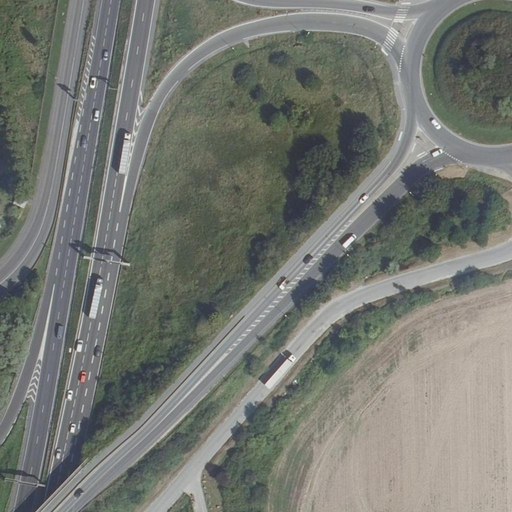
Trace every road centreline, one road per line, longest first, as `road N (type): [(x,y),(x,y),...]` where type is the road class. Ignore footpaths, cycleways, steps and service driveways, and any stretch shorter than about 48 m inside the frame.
road 1 (trunk): [(86,382),(140,142),(177,70),(238,34),(309,21),(373,30),(409,66)]
road 2 (primary): [(66,511),(389,182)]
road 3 (unclassified): [(194,469),(343,302),(511,249)]
road 4 (trunk): [(86,382),(146,0)]
road 5 (trunk): [(75,213),(23,511)]
road 6 (secondary): [(83,0),(43,219),(0,283)]
road 7 (trunk): [(75,213),(26,378),(0,435)]
road 8 (trunk): [(111,0),(75,213)]
road 9 (trunk): [(436,10),(250,0)]
road 10 (trunk): [(55,511),(86,382)]
